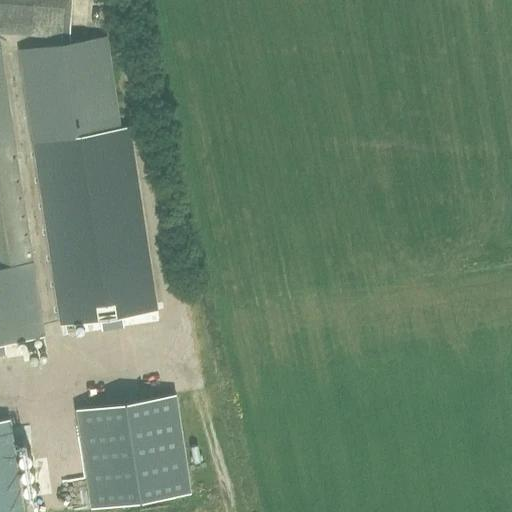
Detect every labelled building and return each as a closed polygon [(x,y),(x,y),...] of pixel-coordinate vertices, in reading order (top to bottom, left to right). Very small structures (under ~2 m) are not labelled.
[(70,41),(71,30),(72,0),(0,0),(0,31),(61,36),(62,42),(19,49),(33,141),(121,128),(107,35),(70,41)] [(33,263),(0,42),(0,354),(6,354),(4,341),(43,335),(32,263),(33,263)] [(145,139),(47,150),(59,253),(157,242),(145,139)] [(194,511),(176,394),(77,409),(89,511),(194,511)] [(0,511),(24,511),(10,419),(0,420),(0,511)]
